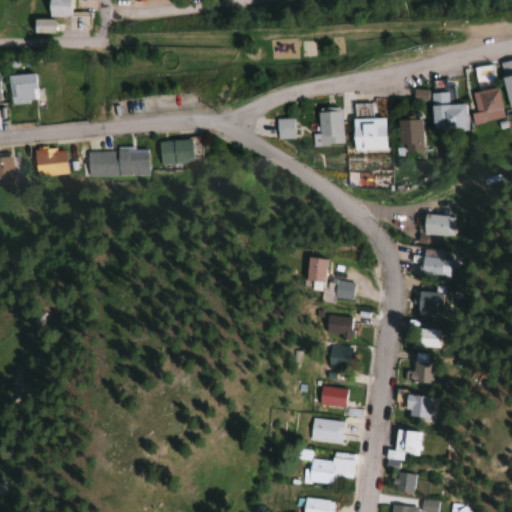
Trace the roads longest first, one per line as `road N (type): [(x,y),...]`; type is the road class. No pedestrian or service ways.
road 1 (residential): [(0,138),(230,122),(311,86),(511,42)]
road 2 (residential): [(365,511),(391,291),(386,251),(374,229),(327,188),(224,123)]
road 3 (residential): [(103,9),(278,0)]
